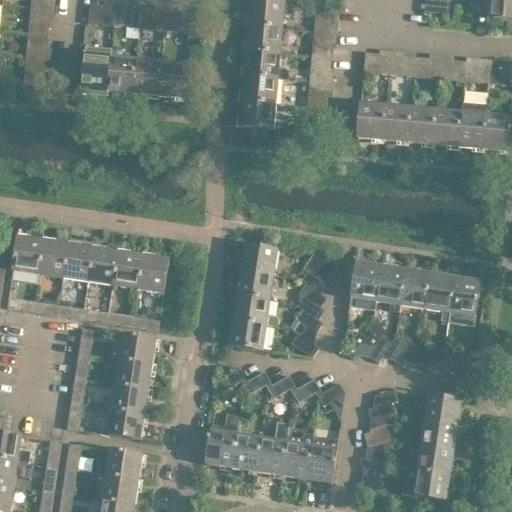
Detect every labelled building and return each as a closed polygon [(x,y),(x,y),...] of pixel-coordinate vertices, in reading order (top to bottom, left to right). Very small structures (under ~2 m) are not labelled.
[(29,0),(29,7),(53,9),(53,0),(29,0)] [(427,0),(427,12),(447,14),(448,0),(427,0)] [(511,0),(486,0),(485,18),(511,20),(511,0)] [(88,3),(86,24),(112,26),(114,2),(102,1),(102,5),(88,3)] [(248,1),(246,26),(281,30),(283,4),(248,1)] [(112,26),(137,28),(139,8),(126,7),(126,3),(114,2),(112,26)] [(137,28),(162,30),(164,6),(152,5),(152,9),(139,8),(137,28)] [(164,6),(162,30),(188,33),(190,13),(176,11),(176,7),(164,6)] [(314,6),(312,32),(336,34),(337,22),(333,21),(334,8),(314,6)] [(29,7),(27,32),(47,34),(48,21),(52,22),(53,9),(29,7)] [(244,52),(279,55),(281,30),(246,26),(244,52)] [(27,32),(25,57),(48,60),(50,48),(46,48),(47,34),(27,32)] [(312,32),(310,57),(330,59),(331,45),(335,45),(336,34),(312,32)] [(110,51),(84,49),(80,93),(105,95),(110,51)] [(364,52),(362,72),(387,75),(389,51),(378,50),(377,53),(364,52)] [(387,75),(412,77),(414,57),(402,56),(402,52),(389,51),(387,75)] [(244,52),(242,77),(277,80),(279,55),(244,52)] [(412,77),(437,79),(440,55),(428,54),(428,58),(414,57),(412,77)] [(437,79),(463,81),(464,61),(452,60),(452,56),(440,55),(437,79)] [(22,83),(42,86),(44,71),(47,72),(48,60),(25,57),(22,83)] [(106,92),(131,95),(134,59),(109,57),(106,92)] [(310,57),(308,82),(332,84),(333,72),(329,72),(330,59),(310,57)] [(465,57),(464,61),(463,81),(488,84),(490,59),(465,57)] [(134,59),(131,95),(156,97),(159,62),(134,59)] [(490,59),(488,84),(511,85),(511,65),(502,64),(502,60),(490,59)] [(159,62),(156,97),(182,99),(185,64),(159,62)] [(242,77),(240,102),(275,105),(277,80),(242,77)] [(308,82),(305,107),(326,109),(327,95),(331,96),(332,84),(308,82)] [(275,105),(240,102),(237,128),(273,131),(275,105)] [(460,113),(456,148),(481,150),(485,115),(485,105),(461,103),(460,113)] [(359,104),(356,139),(382,141),(385,106),(359,104)] [(382,141),(407,143),(410,109),(385,106),(382,141)] [(303,133),(327,135),(328,122),(324,122),(326,109),(305,107),(303,133)] [(410,109),(407,143),(431,146),(435,111),(410,109)] [(435,111),(432,146),(456,148),(460,113),(435,111)] [(485,115),(482,150),(507,152),(510,118),(485,115)] [(0,259),(6,261),(10,235),(0,233),(0,259)] [(12,271),(37,275),(42,240),(17,236),(12,271)] [(42,240),(37,275),(62,278),(67,243),(42,240)] [(67,243),(62,278),(87,282),(92,247),(67,243)] [(277,250),(243,244),(239,270),(273,275),(277,250)] [(87,282),(111,286),(117,251),(92,247),(87,282)] [(111,286),(136,289),(141,254),(117,251),(111,286)] [(335,265),(314,251),(308,260),(328,274),(335,265)] [(136,289),(162,293),(167,258),(141,254),(136,289)] [(328,274),(308,260),(302,268),(322,282),(328,274)] [(381,265),(355,262),(350,298),(364,300),(362,309),(374,311),(375,301),(381,265)] [(381,265),(375,301),(400,305),(405,269),(381,265)] [(400,305),(424,309),(430,273),(405,269),(400,305)] [(239,270),(235,295),(269,300),(273,275),(239,270)] [(430,273),(424,309),(441,311),(439,320),(448,321),(449,313),(454,276),(430,273)] [(449,313),(448,321),(473,325),(480,280),(454,276),(449,313)] [(325,298),(304,284),(298,293),(319,307),(325,298)] [(232,320),(266,325),(278,327),(278,326),(277,326),(278,319),(276,316),(267,315),(269,300),(235,295),(232,320)] [(6,309),(32,313),(33,301),(7,297),(6,309)] [(32,313),(45,315),(56,316),(58,305),(33,301),(32,313)] [(58,305),(56,316),(81,320),(83,308),(58,305)] [(81,320),(106,324),(107,312),(83,308),(81,320)] [(294,317),(315,332),(321,324),(299,309),(294,317)] [(106,324),(130,328),(132,316),(107,312),(106,324)] [(130,328),(157,332),(158,320),(132,316),(130,328)] [(228,345),(262,350),(266,325),(232,320),(228,345)] [(77,353),(88,355),(92,330),(81,328),(77,353)] [(355,331),(341,352),(351,359),(354,355),(365,338),(355,331)] [(117,359),(151,364),(155,339),(120,334),(117,359)] [(290,343),(311,358),(317,349),(296,334),(290,343)] [(365,338),(354,355),(366,356),(377,363),(380,358),(383,354),(391,342),(380,335),(377,339),(368,334),(365,338)] [(403,344),(394,338),(391,342),(383,354),(380,358),(392,360),(402,366),(404,363),(407,358),(415,346),(405,340),(403,344)] [(427,348),(418,341),(415,346),(407,358),(404,363),(416,364),(426,371),(429,367),(432,362),(440,350),(430,344),(427,348)] [(452,351),(443,345),(440,350),(432,362),(429,367),(441,368),(451,375),(466,354),(455,347),(452,351)] [(73,378),(85,379),(88,355),(77,353),(73,378)] [(451,375),(460,381),(475,359),(466,354),(451,375)] [(113,384),(147,389),(151,364),(117,359),(113,384)] [(216,380),(221,390),(243,378),(237,368),(216,380)] [(242,384),(247,394),(268,381),(263,372),(242,384)] [(266,388),(271,397),(293,385),(288,376),(266,388)] [(69,402),(81,404),(85,379),(73,378),(69,402)] [(290,391),(296,401),(317,389),(312,379),(290,391)] [(315,395),(321,405),(343,393),(337,383),(315,395)] [(109,408),(143,414),(147,389),(113,384),(109,408)] [(389,414),(393,412),(389,401),(395,399),(392,391),(373,396),(371,408),(366,410),(370,421),(389,414)] [(427,395),(423,421),(457,426),(461,400),(427,395)] [(65,429),(77,431),(81,404),(69,402),(65,429)] [(105,434),(139,439),(143,414),(109,408),(105,434)] [(231,469),(236,433),(239,416),(225,414),(224,426),(212,424),(210,430),(205,465),(231,469)] [(385,439),(389,437),(386,427),(392,425),(389,414),(370,421),(368,433),(362,435),(365,445),(385,439)] [(423,421),(419,446),(453,451),(457,426),(423,421)] [(255,472),(280,476),(286,441),(288,424),(275,422),(273,439),(261,437),(255,472)] [(29,451),(19,450),(21,436),(0,432),(0,458),(17,462),(27,463),(29,451)] [(231,469),(255,472),(261,437),(236,433),(231,469)] [(385,439),(365,445),(364,457),(358,459),(362,470),(380,464),(385,462),(381,451),(388,448),(385,439)] [(49,440),(45,466),(56,467),(60,442),(49,440)] [(280,476),(305,480),(310,445),(286,441),(280,476)] [(64,469),(76,471),(80,445),(68,443),(64,469)] [(305,480),(331,484),(336,449),(310,445),(305,480)] [(419,446),(415,471),(449,476),(453,451),(419,446)] [(103,475),(138,480),(141,454),(107,449),(103,475)] [(0,458),(0,484),(13,486),(17,462),(0,458)] [(360,483),(378,476),(384,475),(380,464),(362,470),(360,483)] [(45,466),(41,491),(53,492),(56,467),(45,466)] [(64,469),(60,493),(72,495),(76,471),(64,469)] [(411,496),(446,501),(449,476),(415,471),(405,469),(401,494),(411,496)] [(99,499),(134,505),(138,480),(103,475),(99,499)] [(354,485),(358,495),(382,487),(378,476),(360,483),(354,485)] [(0,484),(0,509),(9,511),(13,486),(0,484)] [(41,491),(37,511),(49,511),(53,492),(41,491)] [(60,493),(60,495),(57,511),(69,511),(72,495),(60,493)] [(97,511),(132,511),(134,505),(99,499),(97,511)]
